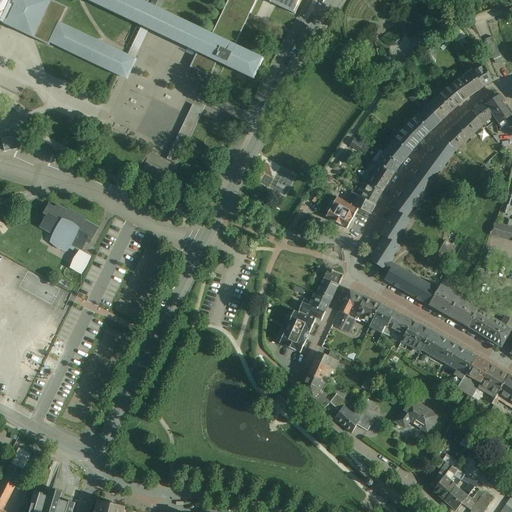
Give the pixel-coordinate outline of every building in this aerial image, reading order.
[(0,0),(0,22),(3,24),(49,46),(50,44),(127,80),(137,60),(60,24),(67,8),(49,0),(0,0)] [(153,0),(151,6),(137,0),(85,0),(197,53),(217,62),(254,80),(263,60),(234,46),(212,35),(160,10),(164,0),(153,0)] [(228,0),(212,35),(234,46),(256,0),(267,0),(271,2),(271,0),(228,0)] [(271,0),(271,2),(270,3),(295,15),(302,0),(271,0)] [(456,42),(466,38),(462,30),(453,35),(456,42)] [(501,58),(492,37),(485,40),(493,60),(494,60),(495,64),(502,61),(500,58),(501,58)] [(473,48),(465,53),(468,58),(476,53),(473,48)] [(217,62),(197,53),(190,68),(210,77),(217,62)] [(492,82),(484,66),(473,73),(483,87),(492,82)] [(451,86),(427,107),(441,121),(463,101),(483,87),(473,73),(472,72),(451,86)] [(501,95),(486,105),(484,102),(483,102),(493,116),(493,117),(495,120),(499,125),(508,119),(505,115),(507,114),(504,109),(506,108),(504,104),(506,102),(501,95)] [(493,116),(483,102),(471,111),(483,126),(486,128),(495,121),(495,120),(493,117),(493,116)] [(427,107),(405,129),(420,142),(441,121),(427,107)] [(191,109),(167,159),(177,164),(201,114),(191,109)] [(471,111),(442,139),(455,152),(456,152),(483,126),(471,111)] [(405,129),(385,154),(390,157),(394,160),(401,164),(420,142),(405,129)] [(16,136),(2,139),(4,152),(19,149),(16,136)] [(442,139),(425,162),(439,173),(455,152),(442,139)] [(390,157),(385,154),(381,159),(386,162),(390,157)] [(394,160),(390,157),(386,162),(382,168),(393,175),(401,164),(394,160)] [(381,159),(377,165),(379,166),(382,168),(386,162),(381,159)] [(372,161),(362,180),(364,181),(369,184),(379,166),(377,165),(372,161)] [(439,173),(425,162),(408,185),(423,196),(439,173)] [(382,168),(379,166),(369,184),(383,191),(393,175),(382,168)] [(383,191),(369,184),(364,181),(356,195),(357,196),(375,205),(383,191)] [(408,185),(392,207),(396,210),(406,218),(407,218),(423,196),(408,185)] [(375,205),(357,196),(356,195),(352,193),(347,201),(353,204),(352,206),(361,210),(370,215),(375,205)] [(358,209),(337,198),(326,217),(347,229),(358,209)] [(85,219),(68,210),(67,212),(61,208),(60,210),(56,208),(55,210),(49,206),(45,213),(48,215),(42,226),(47,228),(46,230),(55,235),(53,240),(68,248),(70,244),(76,247),(77,245),(82,248),(88,237),(92,239),(97,230),(88,225),(89,224),(84,221),(85,219)] [(406,218),(396,210),(380,235),(384,237),(385,237),(396,244),(410,221),(407,218),(406,218)] [(501,224),(495,222),(489,235),(497,237),(501,224)] [(507,226),(501,224),(497,237),(503,239),(507,226)] [(511,230),(511,227),(507,226),(503,239),(509,241),(511,230)] [(384,237),(369,261),(385,271),(390,262),(400,246),(396,244),(385,237),(384,237)] [(454,248),(445,242),(435,259),(444,265),(454,248)] [(79,253),(74,263),(85,268),(90,258),(79,253)] [(438,290),(390,262),(385,271),(389,273),(385,280),(429,306),(438,290)] [(85,268),(74,263),(71,268),(82,274),(85,268)] [(327,269),(320,266),(319,266),(319,267),(315,275),(315,276),(319,278),(323,279),(328,270),(328,269),(327,269)] [(344,276),(334,272),(331,270),(331,271),(328,270),(323,279),(339,285),(344,276)] [(339,285),(323,279),(316,295),(331,301),(339,285)] [(479,307),(440,285),(438,290),(429,306),(468,328),(478,309),(479,307)] [(364,297),(350,290),(339,312),(347,316),(348,316),(352,307),(359,310),(364,297)] [(316,295),(315,294),(311,303),(304,300),(302,303),(325,313),(326,313),(331,301),(316,295)] [(380,305),(364,297),(359,310),(357,314),(363,316),(361,320),(367,323),(369,319),(372,321),(380,305)] [(325,313),(302,303),(298,313),(295,312),(295,311),(294,311),(294,312),(279,344),(280,344),(300,353),(300,354),(300,353),(316,319),(321,321),(322,321),(321,321),(325,313)] [(395,312),(380,305),(372,321),(369,327),(382,333),(383,331),(385,326),(387,327),(395,312)] [(500,323),(478,309),(468,328),(501,348),(511,330),(500,323)] [(347,316),(339,312),(333,325),(340,330),(347,316)] [(412,321),(395,312),(387,327),(385,326),(383,331),(392,335),(394,330),(401,334),(397,341),(400,343),(412,321)] [(348,316),(347,316),(340,330),(349,334),(356,319),(348,316)] [(511,328),(511,319),(504,316),(500,323),(511,330),(511,328)] [(432,332),(412,321),(400,343),(401,343),(398,347),(404,350),(407,346),(420,352),(421,351),(432,332)] [(477,357),(432,332),(421,351),(457,371),(454,375),(463,380),(477,357)] [(341,356),(330,351),(328,357),(332,359),(339,361),(341,356)] [(328,357),(319,353),(309,374),(321,380),(327,367),(328,368),(332,359),(328,357)] [(463,380),(457,389),(472,397),(478,386),(491,365),(477,357),(463,380)] [(509,376),(491,365),(478,386),(496,397),(509,376)] [(321,380),(309,374),(303,388),(313,398),(319,392),(320,391),(318,389),(320,382),(322,383),(323,381),(321,380)] [(511,377),(509,376),(496,397),(495,398),(511,408),(511,377)] [(279,396),(289,405),(292,402),(293,400),(293,398),(292,396),(292,391),(292,388),(292,386),(289,384),(285,384),(282,386),(281,390),(281,394),(280,395),(279,396)] [(341,389),(333,384),(330,389),(337,394),(340,389),(341,389)] [(348,395),(340,389),(337,394),(344,400),(348,395)] [(330,403),(319,392),(313,398),(324,409),(330,403)] [(344,400),(337,394),(330,403),(340,413),(340,412),(347,402),(344,400)] [(438,416),(411,399),(394,422),(405,429),(410,422),(427,433),(438,416)] [(347,402),(340,412),(340,413),(335,419),(351,433),(356,425),(362,415),(358,412),(355,416),(348,411),(352,406),(347,402)] [(362,406),(358,412),(362,415),(356,425),(367,432),(377,416),(362,406)] [(457,462),(441,452),(437,457),(451,467),(452,466),(454,468),(457,462)] [(11,464),(0,486),(0,511),(1,511),(2,511),(23,470),(11,464)] [(445,475),(435,489),(434,490),(433,491),(445,502),(456,487),(457,486),(450,481),(454,475),(461,480),(465,475),(454,468),(452,466),(451,467),(445,475)] [(440,472),(430,486),(434,490),(435,489),(445,475),(440,472)] [(479,484),(465,475),(461,480),(469,485),(466,490),(470,494),(479,484)] [(467,497),(456,487),(445,502),(455,511),(467,497)] [(50,495),(34,490),(27,511),(71,511),(74,502),(61,498),(63,492),(52,489),(50,495)] [(479,490),(473,499),(477,503),(483,493),(479,490)] [(471,511),(470,511),(483,511),(493,499),(484,493),(483,493),(477,503),(471,511)] [(473,499),(468,496),(467,497),(462,505),(471,511),(477,503),(473,499)] [(511,511),(511,496),(500,511),(511,511)] [(124,511),(125,507),(97,501),(94,511),(124,511)]
